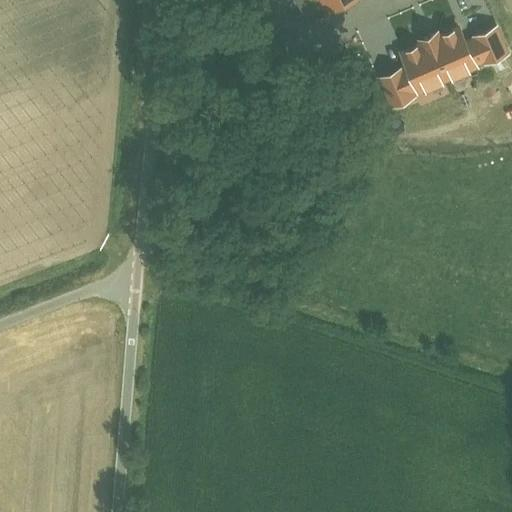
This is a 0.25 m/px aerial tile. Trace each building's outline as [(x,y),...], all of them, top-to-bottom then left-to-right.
[(345,2),(343,0),(319,0),(325,12),(345,2)] [(474,61),(486,56),(478,36),(466,42),(459,27),(439,36),(437,32),(430,35),(448,76),(475,64),(474,61)] [(448,76),(430,35),(421,39),(423,43),(403,52),(410,67),(402,70),(410,89),(417,86),(419,89),(448,76)] [(511,53),(483,67),(491,84),(495,82),(506,106),(502,108),(504,113),(511,109),(511,53)] [(434,101),(451,92),(446,82),(428,91),(434,101)]
